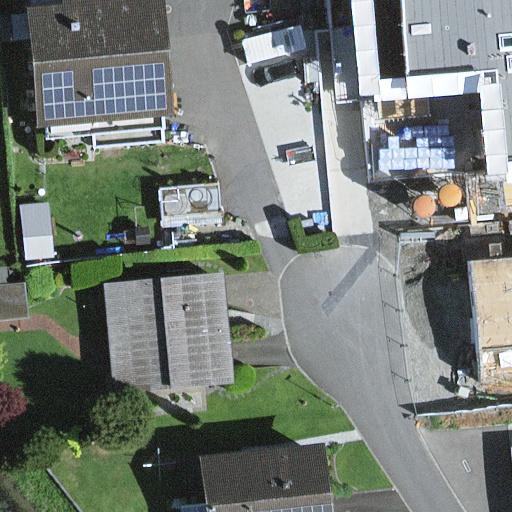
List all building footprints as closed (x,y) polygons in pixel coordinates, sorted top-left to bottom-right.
[(71,0),(72,5),(37,8),(47,126),(186,114),(175,0),(71,0)] [(511,0),(363,0),(372,92),(490,81),(499,170),(511,168),(511,0)] [(511,254),(469,258),(479,379),(511,376),(511,254)] [(229,384),(218,277),(106,287),(116,395),(229,384)] [(331,511),(324,443),(200,457),(205,511),(331,511)]
